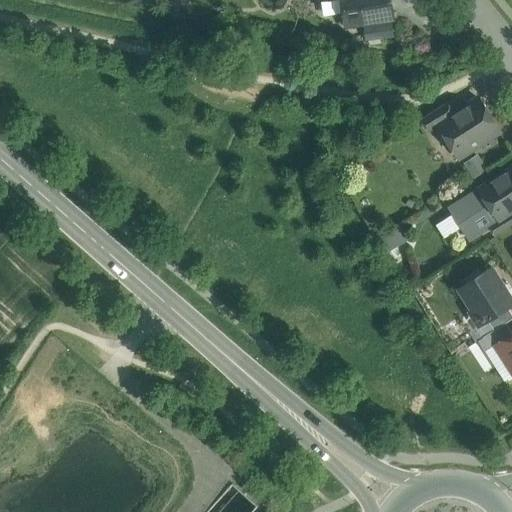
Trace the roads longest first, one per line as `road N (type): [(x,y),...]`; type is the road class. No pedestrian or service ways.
road 1 (secondary): [(271,394),(0,158)]
road 2 (secondary): [(425,484),(371,465),(271,394)]
road 3 (secondary): [(271,394),(370,511)]
